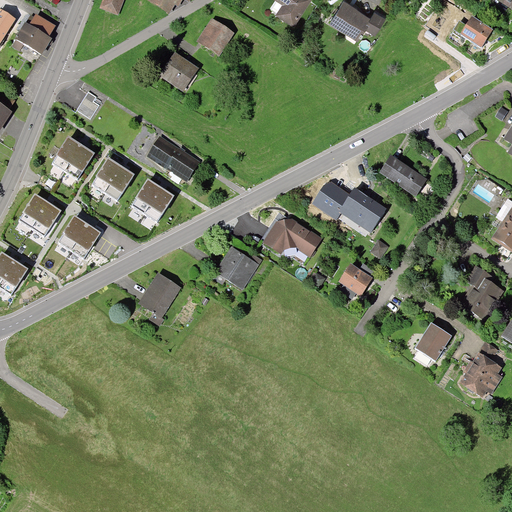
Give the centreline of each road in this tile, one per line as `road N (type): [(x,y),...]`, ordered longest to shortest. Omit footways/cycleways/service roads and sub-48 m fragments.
road 1 (secondary): [(418,115),(0,329)]
road 2 (residential): [(205,0),(78,71),(55,68)]
road 3 (secondary): [(0,201),(55,68)]
road 4 (residential): [(418,115),(457,173),(432,223)]
